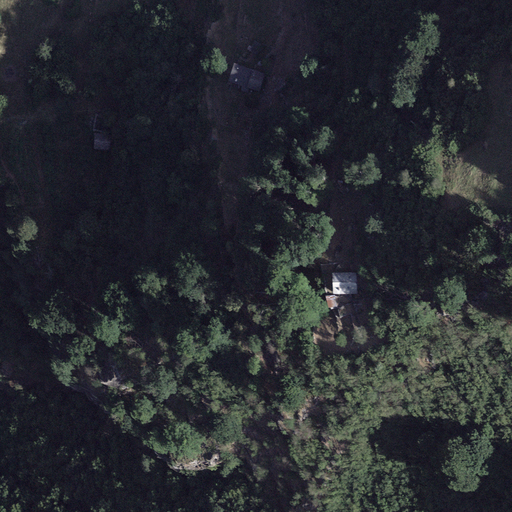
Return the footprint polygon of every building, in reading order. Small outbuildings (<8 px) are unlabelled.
[(266,75),(234,65),(229,84),(261,93),(266,75)] [(95,115),(94,130),(111,132),(113,117),(95,115)] [(112,135),(95,134),(93,148),(110,149),(112,135)] [(333,274),(333,294),(357,293),(357,273),(333,274)] [(337,307),(334,295),(325,296),(329,308),(337,307)]
